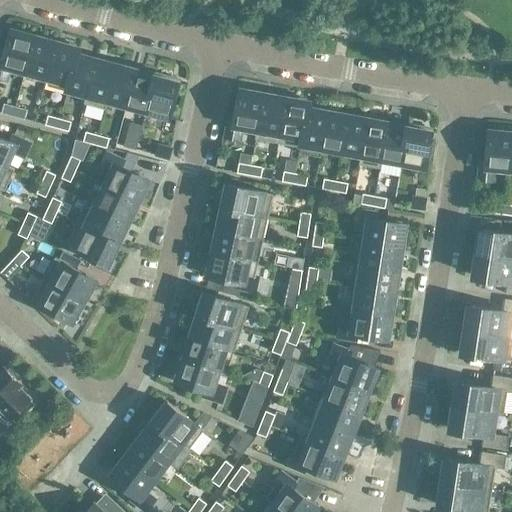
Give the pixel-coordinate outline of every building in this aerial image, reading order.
[(25,72),(35,37),(32,36),(33,33),(21,30),(20,33),(12,30),(4,60),(0,59),(0,77),(6,79),(9,67),(25,72)] [(47,78),(57,42),(54,42),(55,39),(43,36),(42,38),(35,37),(25,72),(47,78)] [(68,89),(79,48),(76,48),(77,45),(65,42),(64,44),(57,42),(47,78),(69,83),(67,89),(68,89)] [(85,104),(98,57),(97,57),(96,60),(90,58),(91,55),(79,52),(80,49),(79,48),(68,89),(87,94),(84,104),(85,104)] [(105,109),(118,62),(105,59),(104,62),(98,60),(98,57),(85,104),(105,109)] [(127,105),(137,68),(136,68),(136,70),(129,69),(130,66),(118,62),(105,109),(106,110),(108,100),(127,105)] [(147,111),(157,73),(144,70),(144,73),(137,71),(138,68),(137,68),(127,105),(147,111)] [(170,117),(179,82),(169,79),(170,77),(157,73),(147,111),(170,117)] [(256,139),(264,94),(262,93),(262,91),(250,89),(249,91),(241,90),(235,120),(230,119),(227,136),(239,139),(241,127),(257,130),(255,139),(256,139)] [(278,143),(287,96),(272,93),(272,95),(264,94),(256,139),(278,143)] [(300,153),(309,102),(306,102),(307,99),(287,96),(278,143),(300,148),(299,153),(300,153)] [(320,157),(329,109),(316,107),(316,110),(309,109),(310,102),(309,102),(300,153),(320,157)] [(13,116),(16,106),(4,103),(1,113),(13,116)] [(25,119),(28,110),(16,106),(13,116),(25,119)] [(342,151),(349,113),(348,113),(348,116),(341,115),(342,112),(329,109),(320,157),(321,157),(322,148),(342,151)] [(360,165),(369,117),(356,114),(356,117),(349,116),(350,113),(349,113),(342,151),(361,155),(359,164),(360,165)] [(57,128),(60,118),(48,115),(46,125),(57,128)] [(380,168),(389,120),(388,120),(388,123),(381,122),(382,119),(369,117),(360,165),(380,168)] [(69,131),(72,122),(60,118),(57,128),(69,131)] [(402,163),(409,124),(396,122),(396,125),(389,123),(390,121),(389,120),(380,168),(381,169),(383,159),(402,163)] [(425,167),(432,131),(422,129),(422,127),(409,124),(402,163),(425,167)] [(510,170),(511,149),(511,133),(511,130),(499,129),(498,132),(490,131),(487,162),(482,162),(480,179),(493,180),(494,168),(510,170)] [(95,145),(98,135),(86,132),(83,141),(95,145)] [(107,148),(110,138),(98,135),(95,145),(107,148)] [(24,155),(29,144),(13,137),(11,142),(0,136),(0,162),(15,170),(15,169),(7,165),(13,150),(24,155)] [(136,150),(139,140),(127,137),(125,146),(136,150)] [(168,158),(171,148),(160,145),(157,155),(168,158)] [(142,200),(147,188),(145,187),(149,180),(121,166),(123,161),(107,154),(102,165),(105,167),(97,181),(105,185),(138,201),(140,199),(142,200)] [(76,171),(81,160),(72,156),(67,167),(76,171)] [(15,170),(0,162),(0,187),(5,190),(15,170)] [(249,175),(251,165),(239,163),(237,173),(249,175)] [(261,177),(263,167),(251,165),(249,175),(261,177)] [(71,182),(76,171),(67,167),(62,178),(71,182)] [(51,186),(56,175),(47,171),(42,182),(51,186)] [(294,183),(296,173),(284,171),(282,181),(294,183)] [(306,186),(308,176),(296,173),(294,183),(306,186)] [(334,191),(336,181),(324,179),(322,189),(334,191)] [(346,193),(348,183),(336,181),(334,191),(346,193)] [(46,197),(51,186),(42,182),(37,193),(46,197)] [(268,217),(273,194),(228,184),(228,187),(225,187),(222,199),(225,200),(223,207),(268,217)] [(135,208),(138,201),(105,185),(96,205),(87,201),(87,202),(128,222),(130,219),(132,220),(137,209),(135,208)] [(373,206),(375,196),(363,194),(361,204),(373,206)] [(385,208),(387,198),(375,196),(373,206),(385,208)] [(57,212),(62,201),(53,197),(48,208),(57,212)] [(424,209),(425,199),(413,197),(412,207),(424,209)] [(125,228),(128,222),(87,202),(77,222),(119,242),(120,240),(122,241),(128,229),(125,228)] [(506,215),(507,205),(495,203),(494,213),(506,215)] [(263,239),(268,217),(223,207),(223,210),(220,209),(217,222),(220,222),(218,229),(263,239)] [(52,223),(57,212),(48,208),(43,219),(52,223)] [(405,245),(407,232),(404,232),(405,224),(375,219),(375,214),(358,211),(356,224),(368,225),(366,241),(361,240),(361,241),(402,247),(402,245),(405,245)] [(32,227),(37,216),(28,212),(23,223),(32,227)] [(309,226),(311,214),(301,212),(299,224),(309,226)] [(115,249),(119,242),(77,222),(67,243),(108,263),(110,260),(112,261),(118,250),(115,249)] [(324,235),(326,223),(316,222),(314,234),(324,235)] [(27,239),(32,227),(23,223),(18,234),(27,239)] [(308,238),(309,226),(299,224),(298,236),(308,238)] [(249,259),(254,238),(263,240),(263,239),(218,229),(218,232),(215,231),(213,244),(215,244),(213,252),(258,262),(259,261),(249,259)] [(511,257),(511,233),(482,229),(480,240),(477,240),(476,252),(511,257)] [(323,247),(324,235),(314,234),(313,246),(323,247)] [(401,267),(403,255),(401,255),(402,247),(361,241),(357,264),(398,270),(399,267),(401,267)] [(29,257),(22,250),(14,259),(21,266),(29,257)] [(255,278),(258,262),(213,252),(213,254),(210,254),(208,266),(210,267),(208,275),(219,277),(216,289),(237,294),(238,287),(255,290),(257,278),(255,278)] [(511,257),(476,252),(474,265),(476,265),(474,276),(508,281),(506,294),(511,294),(511,257)] [(303,270),(304,258),(294,257),(293,269),(303,270)] [(91,287),(95,280),(55,258),(44,278),(86,302),(93,289),(91,287)] [(13,274),(21,266),(14,259),(5,267),(13,274)] [(286,279),(287,264),(271,263),(270,278),(286,279)] [(398,290),(400,278),(397,277),(398,270),(357,264),(354,286),(395,292),(395,290),(398,290)] [(317,280),(319,268),(309,267),(307,279),(317,280)] [(301,282),(303,270),(293,269),(291,281),(301,282)] [(79,315),(86,302),(44,278),(32,299),(72,321),(76,314),(79,315)] [(316,292),(317,280),(307,279),(306,291),(316,292)] [(394,300),(395,292),(354,286),(351,309),(391,315),(392,312),(394,313),(396,300),(394,300)] [(242,329),(250,306),(206,292),(205,295),(202,295),(198,307),(201,308),(199,315),(242,329)] [(511,336),(511,299),(505,298),(503,311),(470,306),(468,316),(466,316),(464,329),(511,336)] [(390,322),(391,315),(351,309),(350,310),(355,310),(353,326),(341,324),(339,336),(356,339),(357,334),(388,338),(388,335),(391,335),(393,323),(390,322)] [(235,351),(242,329),(199,315),(198,317),(195,316),(191,328),(194,329),(191,336),(235,351)] [(301,334),(305,323),(296,319),(291,331),(301,334)] [(286,344),(290,332),(281,329),(276,340),(286,344)] [(511,358),(503,357),(506,336),(511,336),(464,329),(462,341),(464,342),(463,352),(496,358),(494,370),(511,372),(511,358)] [(296,346),(301,334),(291,331),(287,342),(296,346)] [(235,351),(191,336),(191,339),(188,338),(184,350),(187,351),(184,358),(219,369),(226,348),(235,351)] [(281,355),(286,344),(276,340),(272,351),(281,355)] [(377,377),(374,376),(377,369),(366,364),(372,349),(352,345),(349,352),(334,346),(330,358),(341,362),(335,377),(331,375),(330,376),(369,391),(370,388),(372,389),(377,377)] [(214,385),(219,369),(184,358),(183,360),(181,360),(177,372),(179,372),(177,380),(206,390),(205,395),(221,401),(225,389),(214,385)] [(37,404),(19,387),(22,384),(18,380),(20,378),(11,368),(8,371),(4,367),(0,371),(0,407),(17,424),(37,404)] [(287,384),(292,372),(282,369),(278,380),(287,384)] [(269,386),(273,375),(264,371),(260,383),(269,386)] [(504,413),(508,391),(511,391),(511,377),(493,375),(492,387),(458,382),(457,393),(454,392),(452,405),(504,413)] [(368,399),(366,398),(369,391),(330,376),(322,397),(360,412),(361,409),(364,410),(368,399)] [(283,395),(287,384),(278,380),(273,391),(283,395)] [(265,397),(269,386),(260,383),(255,394),(265,397)] [(360,420),(358,419),(360,412),(322,397),(314,418),(352,433),(353,431),(355,432),(360,420)] [(204,430),(168,402),(165,405),(163,403),(156,413),(158,415),(153,421),(190,449),(204,430)] [(491,433),(495,412),(504,414),(504,413),(452,405),(450,418),(453,418),(451,429),(484,434),(482,446),(507,450),(510,436),(491,433)] [(271,426),(275,415),(266,411),(261,422),(271,426)] [(349,440),(352,433),(314,418),(305,439),(344,454),(345,452),(347,453),(352,441),(349,440)] [(190,449),(153,421),(152,423),(149,422),(142,432),(144,433),(139,439),(168,461),(182,444),(189,449),(190,449)] [(266,437),(271,426),(261,422),(257,433),(266,437)] [(343,462),(341,461),(344,454),(305,439),(301,438),(295,453),(292,452),(288,464),(304,470),(306,465),(335,477),(336,473),(339,474),(343,462)] [(168,461),(139,439),(138,441),(136,440),(128,450),(130,451),(126,457),(155,479),(168,461)] [(492,489),(496,467),(505,469),(507,455),(482,451),(480,463),(446,458),(445,469),(442,469),(440,481),(492,489)] [(155,479),(126,457),(124,459),(122,458),(114,468),(116,469),(111,476),(136,495),(133,499),(147,510),(154,500),(145,492),(155,479)] [(227,476),(234,467),(225,461),(218,471),(227,476)] [(243,481),(250,472),(242,466),(235,476),(243,481)] [(219,486),(227,476),(218,471),(211,480),(219,486)] [(313,511),(318,506),(309,500),(319,485),(300,478),(295,483),(281,473),(274,484),(284,491),(275,503),(271,500),(270,501),(285,511),(313,511)] [(236,491),(243,481),(235,476),(228,485),(236,491)] [(493,511),(489,511),(492,489),(440,481),(438,494),(441,495),(439,505),(473,510),(472,511),(493,511)] [(200,511),(207,504),(199,498),(192,508),(197,511),(200,511)] [(220,511),(224,507),(216,501),(208,511),(220,511)] [(285,511),(270,501),(262,511),(285,511)] [(124,511),(116,503),(107,511),(104,511),(94,503),(85,511),(82,511),(80,510),(77,511),(124,511)]
